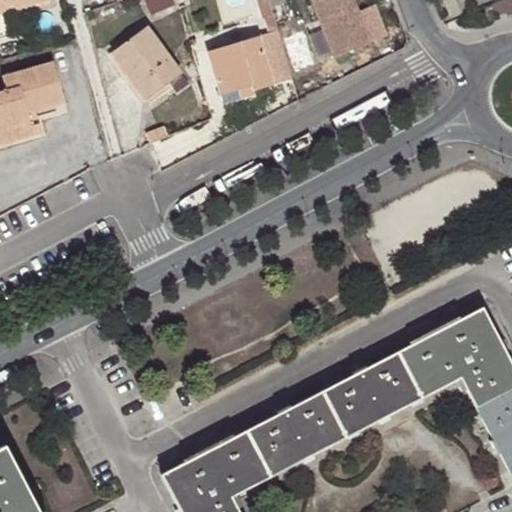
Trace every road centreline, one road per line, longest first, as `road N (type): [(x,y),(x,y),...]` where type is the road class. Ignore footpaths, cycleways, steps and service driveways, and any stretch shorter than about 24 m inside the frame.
road 1 (tertiary): [(68,339),(476,120)]
road 2 (residential): [(126,461),(488,274),(511,320)]
road 3 (residential): [(68,339),(126,461)]
